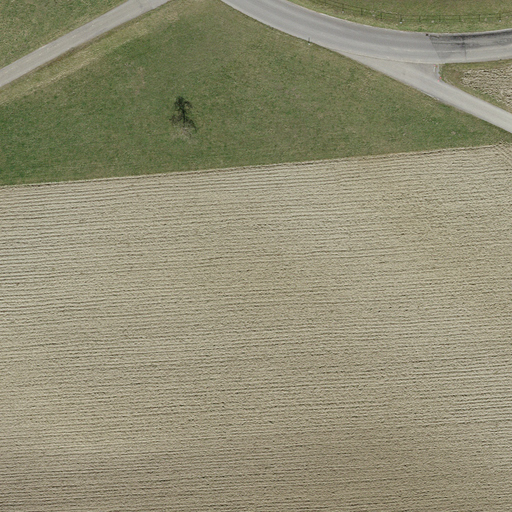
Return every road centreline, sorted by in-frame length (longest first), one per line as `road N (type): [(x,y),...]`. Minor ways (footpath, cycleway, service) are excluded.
road 1 (tertiary): [(511,45),(451,50),(355,40),(253,0)]
road 2 (track): [(355,40),(511,125)]
road 3 (track): [(145,0),(0,78)]
